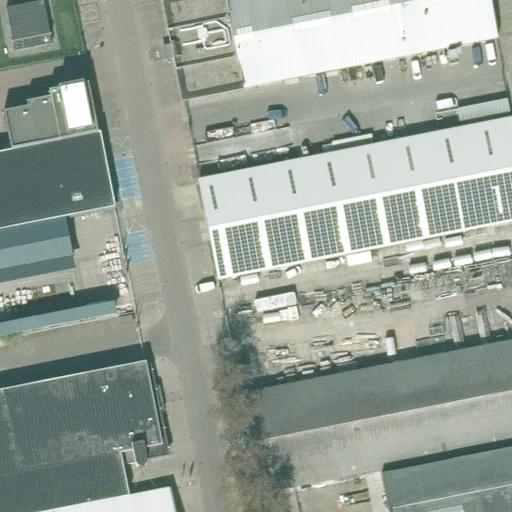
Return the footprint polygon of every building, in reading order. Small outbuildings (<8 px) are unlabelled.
[(497,40),(489,0),(179,0),(163,3),(179,82),(180,87),(198,99),(497,40)] [(51,45),(44,6),(43,3),(5,10),(14,52),(51,45)] [(98,135),(88,85),(88,84),(48,92),(58,142),(98,135)] [(511,223),(511,120),(414,140),(434,239),(511,223)] [(0,153),(0,231),(103,211),(103,212),(115,209),(112,197),(112,198),(100,134),(98,135),(58,142),(0,153)] [(375,250),(434,239),(414,140),(355,151),(375,250)] [(218,281),(375,250),(355,151),(199,182),(218,281)] [(511,511),(511,450),(458,461),(458,457),(511,445),(511,342),(241,396),(261,495),(351,478),(352,481),(360,480),(359,476),(422,464),(423,468),(381,476),(388,511),(511,511)] [(146,370),(145,367),(145,363),(0,391),(0,477),(76,463),(84,507),(128,498),(122,467),(135,465),(136,467),(139,469),(142,469),(144,468),(146,465),(146,462),(145,458),(164,454),(163,451),(164,451),(163,451),(160,432),(160,431),(159,431),(156,414),(154,414),(150,391),(151,390),(148,373),(149,373),(149,372),(148,372),(147,370),(146,370)] [(174,511),(170,490),(131,497),(128,498),(84,507),(54,511),(174,511)]
